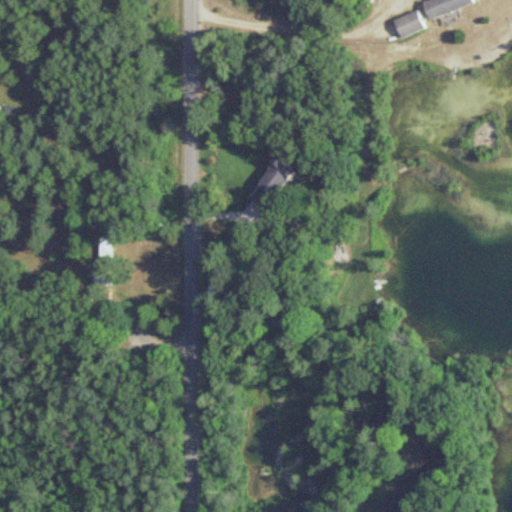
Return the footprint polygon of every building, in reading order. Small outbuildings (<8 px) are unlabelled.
[(428,22),(473,4),(471,0),(429,0),(421,4),(428,22)] [(399,40),(423,30),(415,12),(392,21),(399,40)] [(0,122),(11,122),(11,109),(0,109),(0,122)] [(270,210),(295,170),(275,157),(250,198),(270,210)] [(98,239),(98,271),(93,271),(94,288),(112,288),(111,239),(98,239)]
